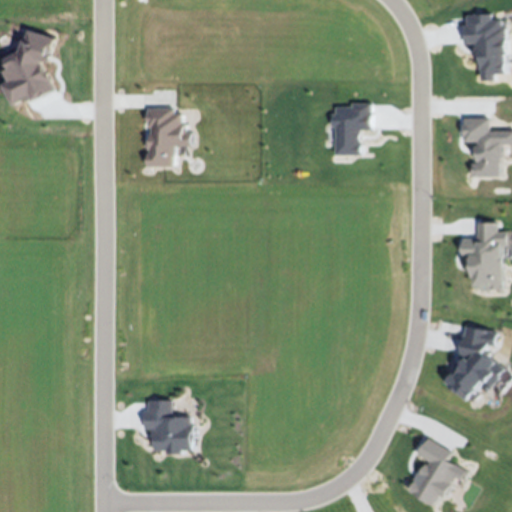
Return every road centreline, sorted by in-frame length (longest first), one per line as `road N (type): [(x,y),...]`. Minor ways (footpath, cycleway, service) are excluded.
road 1 (residential): [(101,504),(296,503),(333,489),(368,455),(404,377),(420,302),(421,67),(412,26),(391,0)]
road 2 (residential): [(101,511),(102,0)]
